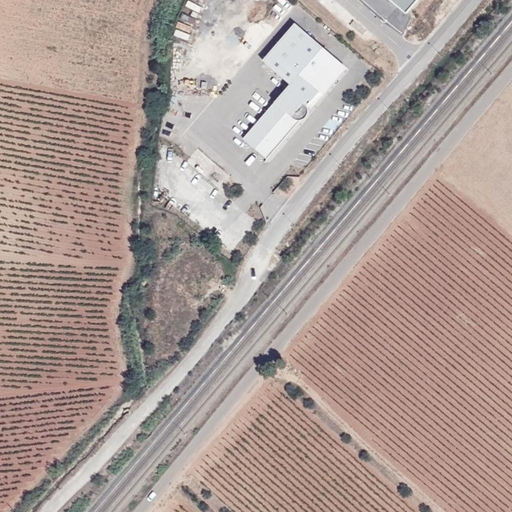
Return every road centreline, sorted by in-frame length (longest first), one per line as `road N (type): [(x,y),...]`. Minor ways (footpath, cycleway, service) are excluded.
road 1 (unclassified): [(511,64),(138,511)]
road 2 (residential): [(51,511),(171,383),(288,215),(418,64)]
